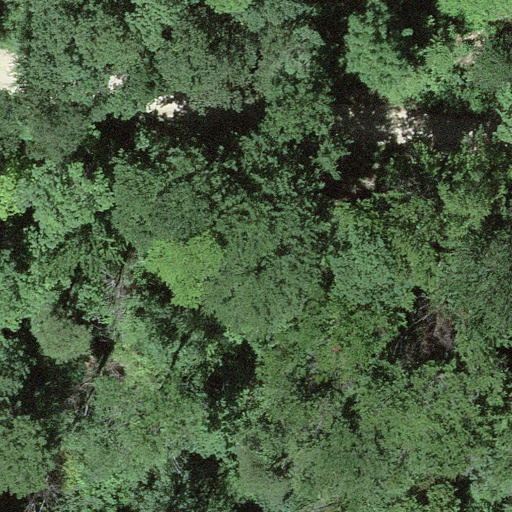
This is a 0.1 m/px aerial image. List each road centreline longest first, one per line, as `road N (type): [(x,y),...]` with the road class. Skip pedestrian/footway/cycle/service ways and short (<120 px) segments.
road 1 (track): [(0,65),(425,136),(511,143)]
road 2 (track): [(511,495),(121,507),(0,493)]
